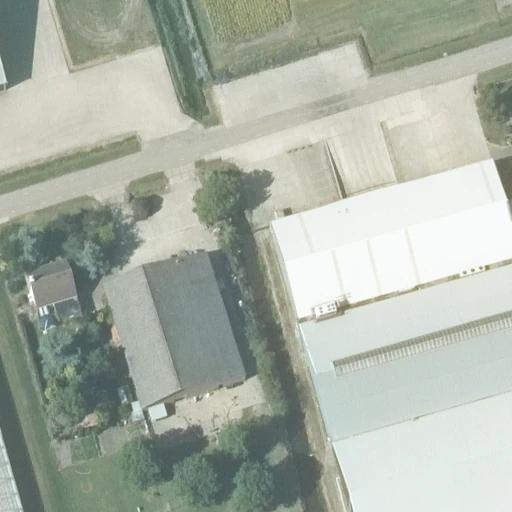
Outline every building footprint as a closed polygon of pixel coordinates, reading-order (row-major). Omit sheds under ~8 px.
[(368,150),(395,139),(391,130),(365,141),(368,150)] [(511,511),(511,207),(504,210),(492,168),(398,195),(403,214),(349,229),(344,210),(270,231),(298,330),(349,511),(511,511)] [(103,292),(142,414),(244,382),(206,260),(103,292)] [(24,278),(36,313),(53,308),(58,324),(82,317),(65,265),(24,278)] [(77,406),(80,432),(96,430),(93,404),(77,406)] [(0,511),(21,511),(0,437),(0,511)]
